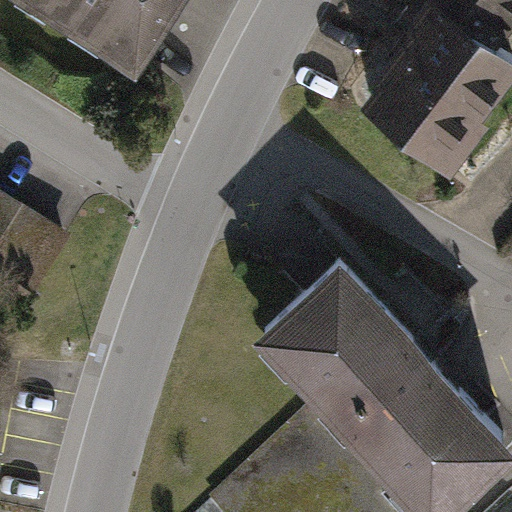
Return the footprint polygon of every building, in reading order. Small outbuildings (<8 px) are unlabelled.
[(39,0),(141,64),(180,0),(39,0)] [(386,72),(368,94),(457,161),(496,110),(490,105),(511,75),(511,39),(509,37),(460,0),(423,0),(424,0),(413,13),(410,18),(416,22),(380,68),(386,72)] [(511,32),(511,0),(411,0),(406,7),(413,13),(424,0),(423,0),(460,0),(509,37),(511,32)] [(60,216),(0,178),(0,265),(21,278),(60,216)] [(511,414),(351,244),(262,328),(318,391),(424,504),(430,511),(446,511),(511,450),(511,414)] [(318,391),(211,490),(232,511),(415,511),(424,504),(318,391)] [(0,480),(9,433),(0,431),(0,480)]
